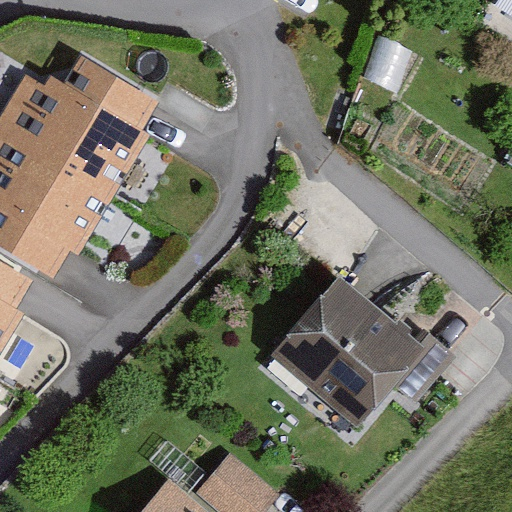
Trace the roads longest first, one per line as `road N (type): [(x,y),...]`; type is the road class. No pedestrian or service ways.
road 1 (residential): [(226,6),(264,79),(324,158),(511,322)]
road 2 (residential): [(511,377),(377,511)]
